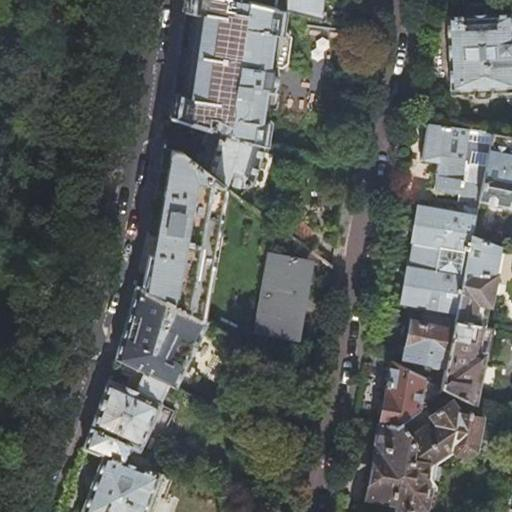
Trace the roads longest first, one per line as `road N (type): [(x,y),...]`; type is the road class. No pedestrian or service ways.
road 1 (tertiary): [(154,0),(114,257),(72,398),(26,511)]
road 2 (residential): [(311,511),(396,0)]
